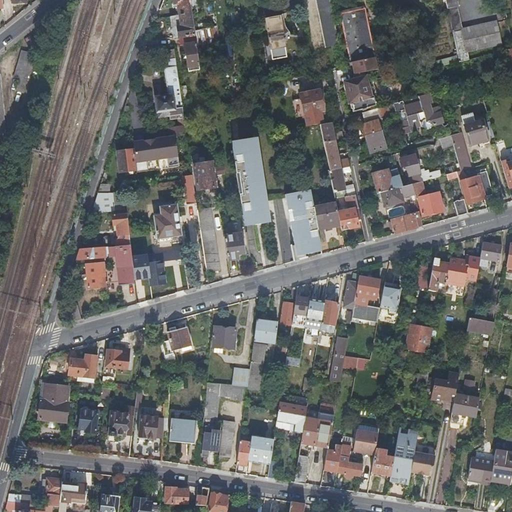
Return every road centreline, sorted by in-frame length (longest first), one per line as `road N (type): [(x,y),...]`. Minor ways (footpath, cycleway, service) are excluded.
road 1 (residential): [(41,343),(511,214)]
road 2 (residential): [(406,510),(9,452)]
road 3 (residential): [(41,343),(156,0)]
